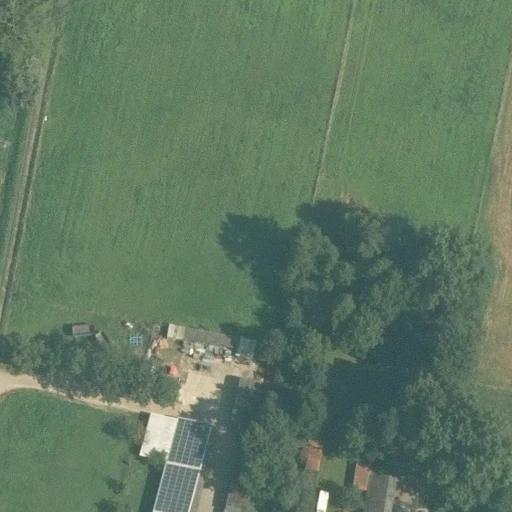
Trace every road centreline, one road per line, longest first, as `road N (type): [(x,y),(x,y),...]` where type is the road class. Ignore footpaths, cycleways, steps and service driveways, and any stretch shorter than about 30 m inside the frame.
road 1 (track): [(0,340),(67,0)]
road 2 (track): [(168,422),(0,382)]
